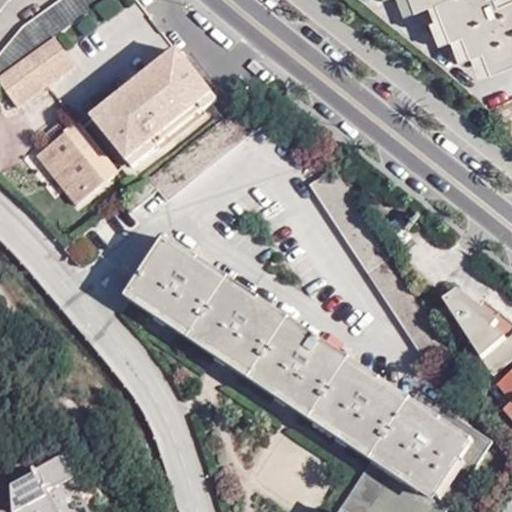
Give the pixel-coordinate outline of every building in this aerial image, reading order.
[(0,57),(0,79),(56,39),(110,0),(76,0),(5,52),(0,57)] [(0,0),(0,13),(11,0),(0,0)] [(63,0),(23,29),(5,52),(76,0),(63,0)] [(511,0),(411,0),(413,4),(422,0),(434,0),(447,32),(459,28),(468,49),(480,45),(488,66),(511,56),(511,0)] [(56,39),(0,79),(0,83),(19,110),(77,68),(56,39)] [(180,52),(94,121),(134,170),(220,103),(180,52)] [(136,193),(123,204),(133,215),(160,193),(168,204),(271,121),(253,99),(146,186),(136,193)] [(59,171),(53,176),(79,207),(120,174),(79,123),(66,133),(68,135),(45,154),(59,171)] [(39,158),(53,176),(59,171),(45,154),(39,158)] [(451,346),(336,170),(313,185),(429,361),(451,346)] [(127,183),(136,193),(146,186),(141,180),(132,179),(127,183)] [(131,296),(376,459),(382,462),(395,443),(391,440),(412,408),(165,244),(131,296)] [(446,303),(449,308),(459,301),(495,331),(501,325),(461,293),(446,303)] [(449,308),(494,378),(511,363),(511,344),(495,331),(459,301),(449,308)] [(511,406),(506,411),(511,418),(511,377),(499,388),(511,404),(511,406)] [(391,440),(395,443),(382,462),(376,459),(341,511),(342,511),(363,511),(368,504),(380,511),(449,511),(495,444),(421,395),(412,408),(391,440)] [(8,511),(89,511),(90,511),(65,462),(42,473),(43,475),(14,490),(15,502),(7,506),(8,511)]
